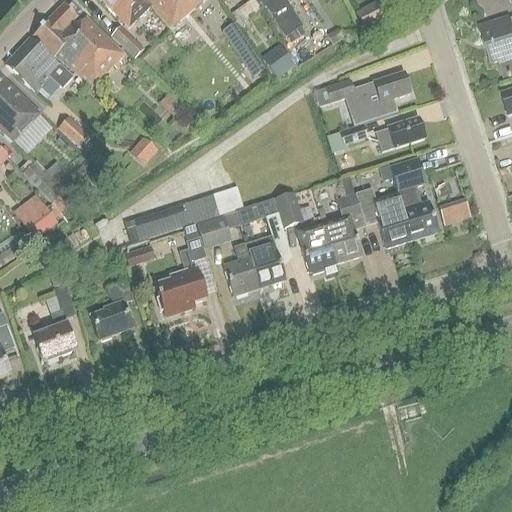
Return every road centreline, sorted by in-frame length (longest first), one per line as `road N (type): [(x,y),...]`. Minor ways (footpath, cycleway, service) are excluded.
road 1 (tertiary): [(0,497),(511,325)]
road 2 (residential): [(0,431),(510,273)]
road 3 (residential): [(510,273),(424,0)]
